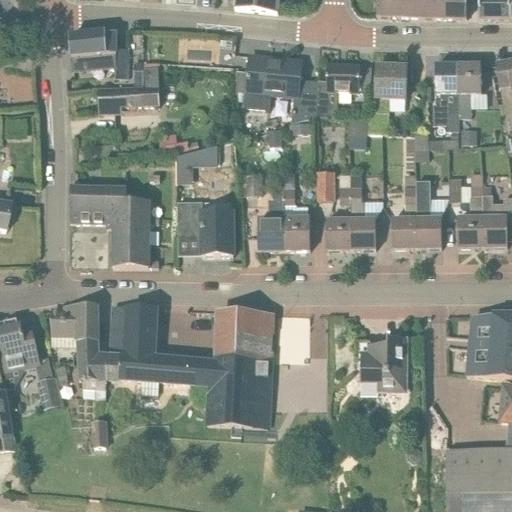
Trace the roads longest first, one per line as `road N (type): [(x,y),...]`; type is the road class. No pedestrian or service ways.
road 1 (unclassified): [(511,293),(54,291)]
road 2 (residential): [(326,31),(48,16)]
road 3 (residential): [(54,291),(48,16)]
road 4 (residential): [(511,37),(326,31)]
